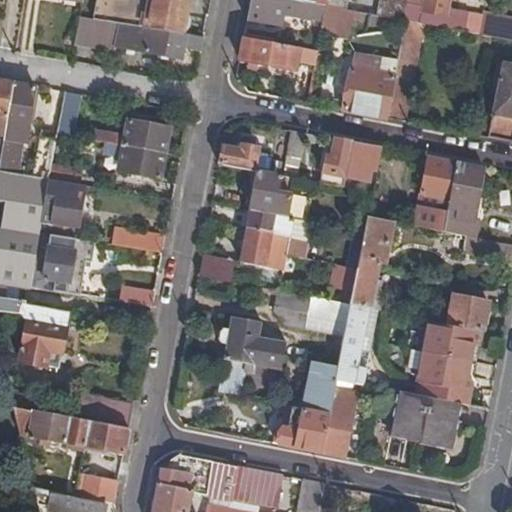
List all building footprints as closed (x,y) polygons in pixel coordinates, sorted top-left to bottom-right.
[(96,0),(93,20),(185,37),(191,0),(96,0)] [(276,0),(249,0),(245,24),(268,29),(272,11),(283,14),(285,2),(276,0)] [(276,0),(285,2),(326,9),(346,13),(348,0),(347,0),(276,0)] [(379,0),(376,19),(403,24),(408,0),(379,0)] [(423,0),(421,14),(447,19),(450,0),(423,0)] [(345,16),(346,13),(326,9),(322,33),(321,39),(346,43),(351,18),(345,16)] [(418,27),(422,28),(444,32),(447,19),(421,14),(418,27)] [(204,51),(206,40),(185,37),(93,20),(80,18),(76,43),(116,51),(117,46),(183,60),(186,48),(204,51)] [(484,40),(510,45),(511,33),(511,28),(486,23),(484,40)] [(384,123),(404,126),(422,28),(418,27),(403,24),(396,65),(384,123)] [(286,36),(284,49),(300,52),(318,55),(321,39),(322,33),(305,30),(303,39),(286,36)] [(241,41),(237,62),(296,74),(300,52),(284,49),(241,41)] [(353,60),(351,73),(370,75),(371,71),(379,73),(380,64),(353,60)] [(343,115),(384,123),(396,65),(381,62),(380,64),(379,73),(371,71),(370,75),(351,73),(343,115)] [(511,68),(501,66),(487,142),(511,147),(511,68)] [(13,81),(0,78),(0,131),(5,133),(13,81)] [(5,133),(4,140),(0,167),(0,170),(16,173),(24,127),(30,129),(37,85),(13,81),(5,133)] [(74,138),(81,93),(66,90),(58,133),(58,135),(74,138)] [(109,145),(166,155),(169,127),(130,120),(127,135),(94,129),(91,141),(109,145)] [(22,175),(30,129),(24,127),(16,173),(22,175)] [(58,135),(58,133),(43,131),(35,177),(50,180),(53,165),(58,135)] [(283,131),(281,139),(289,141),(291,132),(285,131),(283,131)] [(318,147),(320,137),(291,132),(289,141),(284,164),(281,177),(296,180),(303,144),(318,147)] [(281,139),(277,163),(284,164),(289,141),(281,139)] [(355,144),(337,141),(334,159),(326,158),(321,184),(346,189),(348,180),(355,144)] [(373,147),(355,144),(348,180),(365,182),(366,178),(371,179),(373,172),(368,171),(373,147)] [(161,177),(166,155),(109,145),(106,155),(122,157),(121,170),(161,177)] [(242,150),(226,146),(222,165),(255,172),(259,148),(243,145),(242,150)] [(457,164),(429,158),(422,198),(451,203),(457,164)] [(486,169),(457,164),(451,203),(446,233),(466,237),(480,240),(482,223),(478,222),(486,169)] [(84,170),(53,165),(50,180),(82,185),(84,170)] [(0,301),(29,306),(32,286),(41,233),(43,221),(50,180),(35,177),(22,175),(16,173),(0,170),(0,198),(5,200),(1,228),(0,228),(0,301)] [(256,172),(249,211),(251,211),(296,220),(302,221),(307,197),(278,192),(281,177),(256,172)] [(83,199),(85,186),(82,185),(50,180),(43,221),(47,221),(46,229),(66,231),(67,224),(79,227),(79,223),(83,199)] [(451,203),(422,198),(416,228),(446,233),(451,203)] [(94,200),(83,199),(79,223),(90,224),(94,200)] [(371,209),(369,219),(385,222),(387,212),(371,209)] [(274,234),(292,237),(296,220),(251,211),(248,229),(274,234)] [(366,233),(361,258),(380,262),(390,264),(398,224),(385,222),(369,219),(366,233)] [(292,239),(306,242),(310,222),(302,221),(296,220),(292,237),(292,239)] [(248,229),(247,232),(242,263),(273,270),(275,261),(276,252),(272,252),(274,234),(248,229)] [(142,251),(145,236),(118,232),(115,246),(142,251)] [(41,233),(32,286),(83,295),(87,263),(95,264),(98,243),(41,233)] [(287,263),(289,254),(292,239),(292,237),(274,234),(272,252),(276,252),(275,261),(287,263)] [(142,251),(158,254),(160,238),(145,236),(142,251)] [(511,245),(480,240),(466,237),(463,254),(511,263),(511,245)] [(289,254),(303,257),(306,242),(292,239),(289,254)] [(204,255),(200,279),(230,285),(235,261),(204,255)] [(374,289),(379,265),(380,262),(361,258),(359,268),(355,291),(351,309),(370,312),(374,289)] [(355,291),(359,268),(337,263),(334,287),(355,291)] [(152,308),(155,293),(122,288),(119,302),(152,308)] [(374,289),(370,312),(378,314),(384,291),(374,289)] [(272,322),(346,336),(351,309),(277,294),(272,322)] [(479,334),(485,335),(491,306),(455,298),(449,328),(479,334)] [(0,301),(0,316),(12,318),(66,328),(69,313),(29,306),(0,301)] [(346,336),(337,380),(356,384),(370,312),(351,309),(346,336)] [(280,371),(286,342),(259,336),(261,323),(233,317),(231,332),(225,331),(220,332),(219,339),(221,343),(228,344),(219,392),(242,396),(246,372),(256,373),(257,366),(280,371)] [(66,328),(12,318),(25,334),(21,359),(61,367),(68,328),(66,328)] [(417,384),(468,393),(469,388),(472,388),(474,385),(472,383),(467,380),(473,350),(479,348),(480,345),(477,343),(479,334),(449,328),(429,324),(417,384)] [(472,383),(479,348),(473,350),(467,380),(472,383)] [(279,442),(280,447),(322,455),(335,388),(336,383),(309,378),(299,422),(289,419),(287,428),(284,427),(283,432),(276,431),(275,439),(279,442)] [(460,405),(466,406),(468,393),(417,384),(415,396),(460,405)] [(335,388),(322,455),(344,459),(358,392),(335,388)] [(81,391),(76,418),(90,421),(129,430),(134,404),(81,391)] [(451,451),(460,405),(415,396),(399,393),(390,437),(421,444),(421,445),(451,451)] [(14,404),(21,434),(86,446),(90,421),(76,418),(14,404)] [(90,421),(86,446),(125,453),(129,430),(90,421)] [(153,511),(191,511),(196,494),(210,497),(220,499),(277,510),(283,480),(283,477),(264,473),(181,457),(162,471),(153,511)] [(85,490),(116,496),(119,480),(88,474),(85,490)] [(299,511),(305,484),(283,480),(277,510),(288,511),(299,511)] [(319,511),(324,485),(305,482),(305,484),(299,511),(238,511),(219,508),(209,506),(207,511),(319,511)] [(336,511),(342,489),(324,485),(319,511),(336,511)] [(83,496),(33,486),(37,499),(54,503),(52,511),(54,511),(105,511),(107,501),(83,496)] [(85,490),(83,496),(107,501),(115,503),(116,496),(85,490)] [(210,497),(209,506),(219,508),(220,499),(210,497)]
